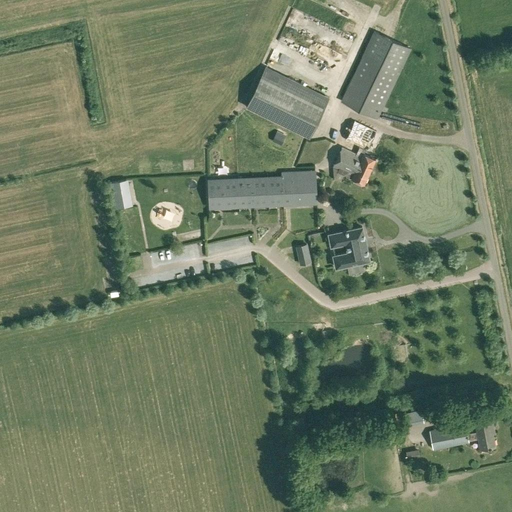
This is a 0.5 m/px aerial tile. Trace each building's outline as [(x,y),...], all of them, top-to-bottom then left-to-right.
[(322,24),(325,19),(308,11),(305,16),(322,24)] [(377,118),(411,48),(374,30),(341,101),(377,118)] [(316,79),(327,85),(331,77),(320,71),(316,79)] [(310,137),(326,105),(262,73),(246,106),(310,137)] [(195,106),(199,100),(189,93),(185,99),(195,106)] [(235,107),(228,113),(232,118),(239,112),(235,107)] [(218,118),(212,122),(218,131),(224,127),(218,118)] [(367,149),(376,130),(354,120),(332,167),(334,178),(340,180),(343,173),(364,183),(375,159),(363,153),(365,149),(367,149)] [(272,140),(281,144),(285,135),(277,131),(272,140)] [(118,150),(126,137),(121,133),(112,146),(118,150)] [(163,160),(164,171),(175,170),(174,159),(163,160)] [(142,164),(143,172),(154,171),(153,164),(142,164)] [(209,208),(317,203),(316,169),(281,170),(281,175),(208,178),(208,183),(209,208)] [(159,176),(160,187),(171,187),(170,176),(159,176)] [(67,178),(57,180),(59,193),(69,191),(67,178)] [(117,207),(133,204),(128,178),(112,181),(117,207)] [(93,193),(94,204),(104,203),(103,192),(93,193)] [(63,217),(73,216),(72,205),(63,205),(63,217)] [(91,213),(92,221),(107,219),(105,210),(91,213)] [(134,213),(124,215),(125,223),(135,221),(134,213)] [(329,252),(363,250),(362,216),(328,218),(328,230),(343,229),(344,239),(329,240),(329,252)] [(69,240),(83,239),(82,229),(68,231),(69,240)] [(99,232),(102,244),(111,242),(108,230),(99,232)] [(131,247),(136,246),(132,233),(127,235),(131,247)] [(305,263),(314,261),(307,238),(298,241),(305,263)] [(71,256),(73,266),(84,263),(82,254),(71,256)] [(216,268),(224,267),(223,260),(215,261),(216,268)] [(117,262),(107,262),(108,276),(118,275),(117,262)] [(422,405),(406,406),(407,419),(423,419),(422,405)] [(424,420),(433,418),(431,411),(423,413),(424,420)] [(495,446),(493,432),(495,432),(492,417),(474,421),(476,431),(467,433),(466,423),(429,430),(432,449),(469,441),(469,440),(478,438),(480,449),(495,446)] [(408,460),(420,457),(419,449),(406,451),(408,460)]
